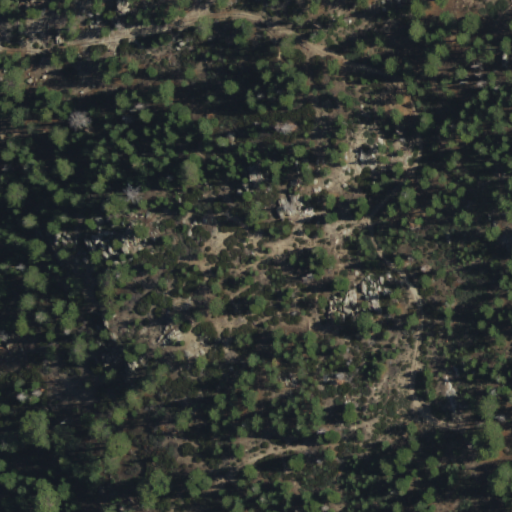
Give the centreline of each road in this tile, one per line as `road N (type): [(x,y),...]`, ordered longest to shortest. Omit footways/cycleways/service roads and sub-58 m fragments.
road 1 (track): [(511,438),(439,426),(411,403),(417,313),(374,235),(374,217),(422,157),(408,94),(391,73),(299,34),(206,11),(144,34),(60,48),(0,44)]
road 2 (track): [(174,511),(280,445),(348,439)]
